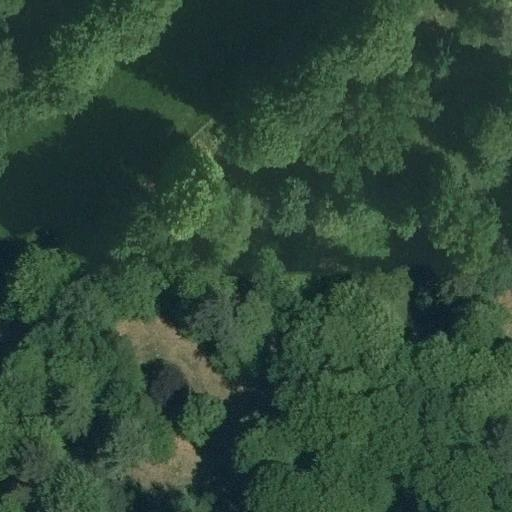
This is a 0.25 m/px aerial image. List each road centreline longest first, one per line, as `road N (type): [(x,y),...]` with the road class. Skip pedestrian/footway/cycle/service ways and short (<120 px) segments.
road 1 (track): [(446,511),(434,493),(435,404),(415,305),(400,284),(365,277),(334,290),(296,334),(233,459),(162,511)]
road 2 (track): [(395,0),(0,368)]
